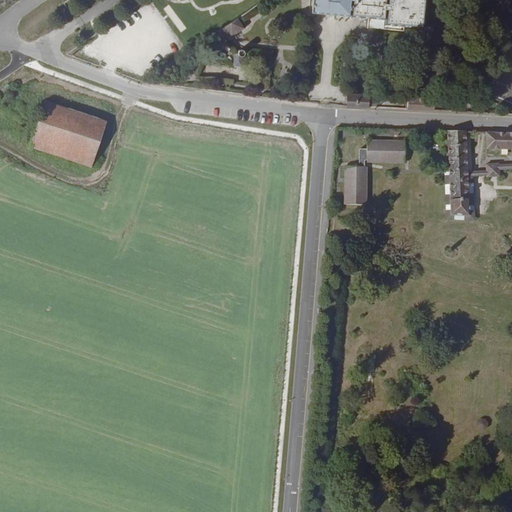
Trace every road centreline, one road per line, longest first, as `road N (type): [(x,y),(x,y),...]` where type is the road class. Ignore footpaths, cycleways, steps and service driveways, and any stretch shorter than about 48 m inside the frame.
road 1 (residential): [(322,117),(290,511)]
road 2 (unclassified): [(0,41),(148,94),(322,117)]
road 3 (track): [(0,144),(86,183),(103,166),(138,91)]
road 4 (unclassified): [(322,117),(511,123)]
